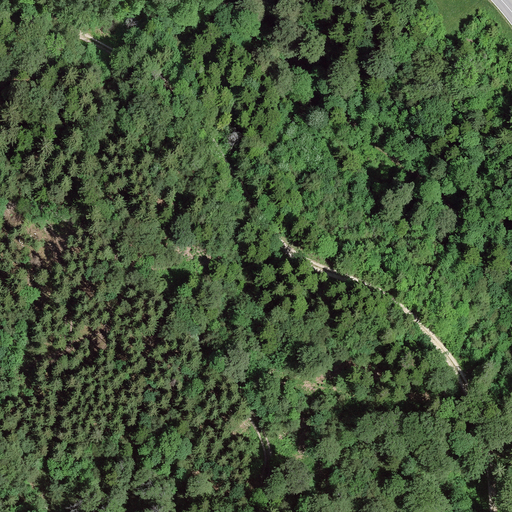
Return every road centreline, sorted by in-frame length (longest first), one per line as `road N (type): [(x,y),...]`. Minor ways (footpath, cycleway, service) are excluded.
road 1 (track): [(492,511),(476,413),(458,371),(418,323),(385,295),(312,266),(274,237),(175,91),(13,0)]
road 2 (track): [(212,0),(281,42),(352,121),(511,264)]
road 3 (track): [(228,380),(155,291),(106,247),(44,209),(0,204)]
